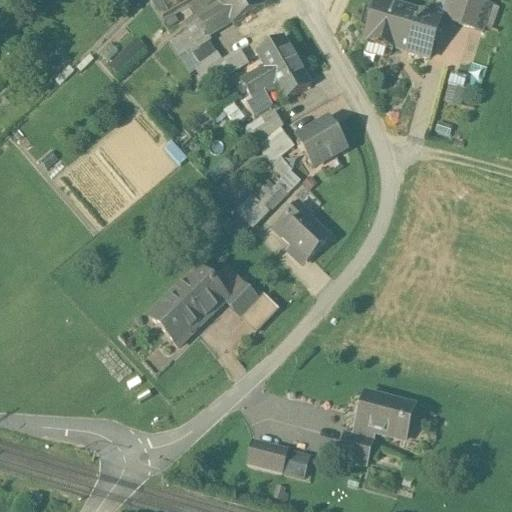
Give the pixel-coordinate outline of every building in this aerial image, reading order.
[(216,0),(232,25),(233,26),(265,8),(259,0),(216,0)] [(492,8),(467,0),(449,0),(440,22),(484,36),(492,8)] [(440,22),(376,4),(364,40),(429,60),(440,22)] [(149,34),(137,23),(109,50),(121,63),(149,34)] [(284,41),(256,57),(264,70),(239,84),(244,93),(297,61),(284,41)] [(223,60),(232,75),(250,66),(242,50),(223,60)] [(297,61),(244,93),(252,107),(276,93),(283,106),(313,88),(297,61)] [(449,85),(445,103),(463,107),(467,89),(449,85)] [(349,155),(328,120),(292,141),(313,179),(349,155)] [(284,184),(269,169),(236,202),(251,218),(284,184)] [(303,273),(332,242),(311,222),(315,219),(312,216),(322,208),(301,185),(263,223),(274,232),(272,236),(289,253),(287,258),(303,273)] [(229,304),(196,269),(142,321),(176,359),(229,304)] [(227,272),(213,284),(225,297),(238,284),(227,272)] [(258,302),(245,291),(226,311),(238,323),(258,302)] [(414,410),(366,398),(357,431),(404,444),(405,443),(401,442),(409,411),(413,412),(414,410)] [(365,467),(372,444),(346,437),(340,461),(365,467)] [(307,458),(254,444),(248,467),(301,481),(307,458)]
